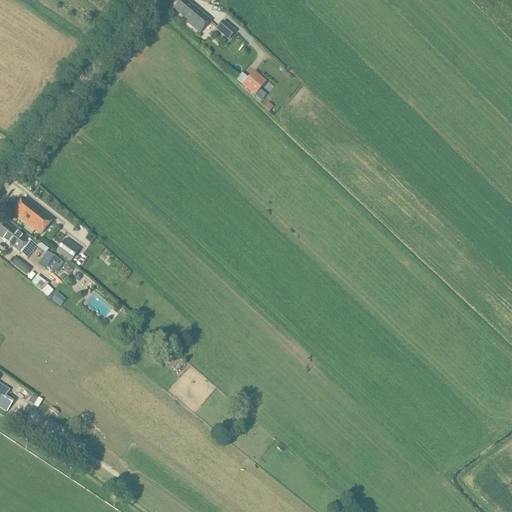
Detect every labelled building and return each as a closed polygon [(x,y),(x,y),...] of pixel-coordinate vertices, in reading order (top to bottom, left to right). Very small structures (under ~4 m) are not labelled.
[(184,21),(198,33),(208,21),(183,0),(181,0),(174,9),(186,19),(184,21)] [(216,29),(229,41),(236,32),(223,21),(216,29)] [(255,96),(259,91),(266,83),(254,72),(247,80),(242,86),(255,96)] [(40,234),(51,221),(23,199),(13,213),(40,234)] [(0,228),(0,237),(27,258),(37,246),(11,226),(10,228),(4,223),(0,228)] [(56,252),(70,263),(80,250),(65,239),(56,252)] [(39,263),(53,272),(61,261),(47,252),(39,263)] [(11,265),(24,275),(28,269),(13,257),(9,262),(11,264),(11,265)] [(31,283),(47,297),(53,291),(47,286),(48,285),(37,276),(31,283)] [(60,307),(65,300),(56,293),(51,300),(60,307)] [(162,361),(165,364),(168,362),(169,363),(176,356),(170,350),(163,357),(164,359),(162,361)] [(0,408),(6,413),(13,403),(5,398),(10,391),(0,384),(0,408)] [(44,398),(26,416),(52,442),(70,423),(44,398)]
